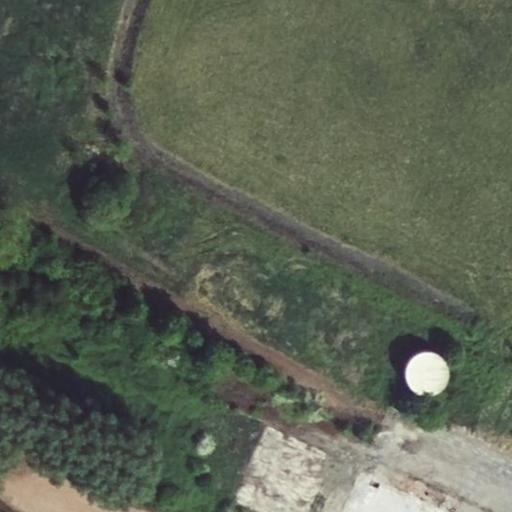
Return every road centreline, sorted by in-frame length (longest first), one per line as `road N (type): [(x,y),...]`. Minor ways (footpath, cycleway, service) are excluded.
road 1 (unclassified): [(0,201),(370,418)]
road 2 (unclassified): [(370,418),(511,483)]
